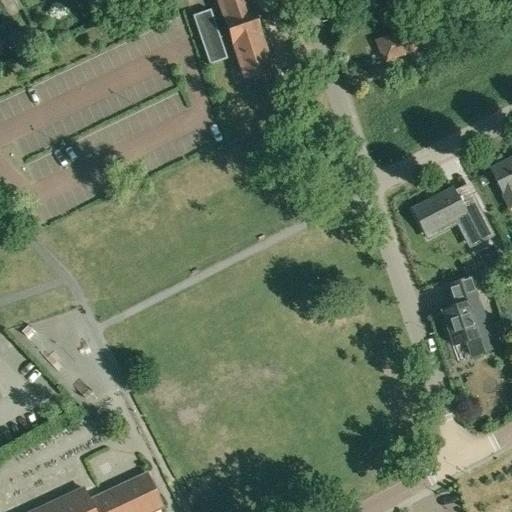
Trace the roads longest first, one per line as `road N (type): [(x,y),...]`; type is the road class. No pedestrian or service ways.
road 1 (residential): [(459,456),(365,192)]
road 2 (residential): [(365,192),(304,0)]
road 3 (residential): [(365,192),(511,121)]
